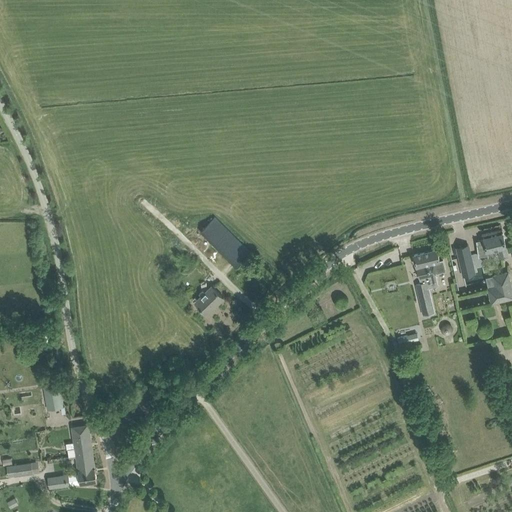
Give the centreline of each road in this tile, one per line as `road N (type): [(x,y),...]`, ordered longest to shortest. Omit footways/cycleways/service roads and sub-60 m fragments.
road 1 (unclassified): [(116,493),(237,353),(347,251),(386,233),(511,205)]
road 2 (unclassified): [(116,493),(28,155),(0,97)]
